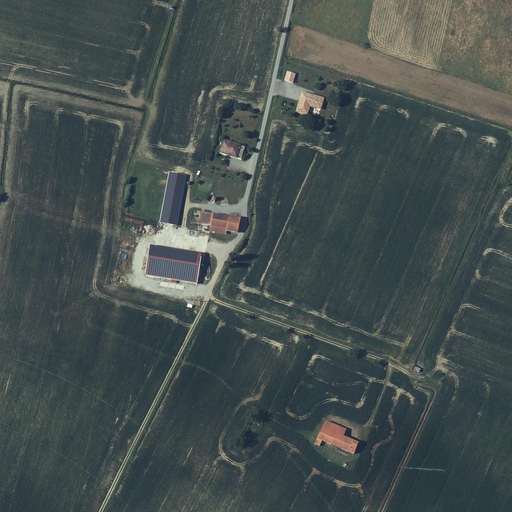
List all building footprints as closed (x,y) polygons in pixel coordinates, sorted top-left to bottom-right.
[(287,71),(284,80),(293,83),(296,74),(287,71)] [(324,97),(301,90),(298,98),(321,105),(324,97)] [(294,111),(306,114),(308,109),(319,113),(321,105),(298,98),(294,111)] [(240,143),(223,138),(218,151),(236,157),(240,143)] [(159,222),(175,226),(185,176),(169,173),(159,222)] [(195,222),(223,227),(223,229),(237,231),(240,215),(199,207),(195,222)] [(198,283),(202,252),(150,245),(145,276),(198,283)] [(320,426),(334,432),(337,424),(323,419),(320,426)] [(320,426),(316,437),(320,439),(352,452),(356,441),(334,432),(320,426)]
